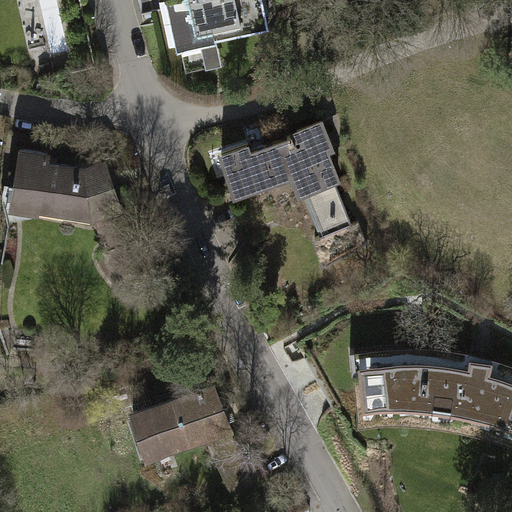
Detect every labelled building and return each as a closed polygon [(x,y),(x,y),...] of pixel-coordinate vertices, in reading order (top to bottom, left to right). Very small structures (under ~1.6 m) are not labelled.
[(171,0),(176,22),(178,30),(179,42),(218,36),(215,22),(244,17),(269,13),(266,0),(171,0)] [(251,135),(218,147),(235,193),(291,173),(299,195),(314,237),(359,220),(345,179),(336,156),(346,152),(334,117),(255,146),(251,135)] [(87,158),(21,145),(15,201),(99,215),(129,203),(109,151),(87,158)] [(139,209),(129,203),(99,215),(125,284),(162,269),(139,209)] [(511,356),(465,341),(354,343),(355,421),(451,419),(458,408),(511,425),(511,356)] [(218,372),(130,407),(151,460),(208,438),(226,484),(258,471),(238,421),(231,404),(218,372)]
